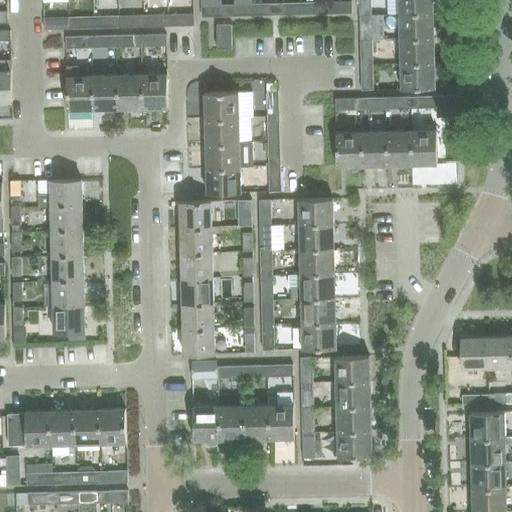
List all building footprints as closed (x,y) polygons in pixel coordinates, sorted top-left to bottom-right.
[(359,0),(360,14),(372,14),(371,0),(359,0)] [(434,12),(433,0),(399,0),(400,13),(434,12)] [(302,15),(327,14),(327,2),(302,3),(302,15)] [(352,2),(327,2),(327,14),(352,13),(352,2)] [(302,3),(277,4),(278,15),(302,15),(302,3)] [(227,17),(252,16),(252,4),(227,5),(227,17)] [(252,16),(278,15),(277,4),(252,4),(252,16)] [(227,17),(227,5),(202,6),(203,17),(227,17)] [(8,12),(0,11),(0,23),(9,24),(8,12)] [(400,13),(401,38),(435,37),(434,12),(400,13)] [(144,27),(169,26),(168,15),(162,15),(162,14),(144,14),(144,15),(144,27)] [(169,26),(195,26),(194,14),(168,15),(169,26)] [(360,14),(361,39),(373,39),(372,14),(360,14)] [(119,28),(144,27),(144,15),(119,16),(119,28)] [(119,16),(94,17),(95,28),(119,28),(119,16)] [(45,30),(69,29),(68,17),(45,18),(45,30)] [(95,28),(94,17),(68,17),(69,29),(95,28)] [(218,48),(232,48),(232,25),(217,25),(218,48)] [(0,40),(11,40),(11,31),(0,31),(0,40)] [(142,47),(168,46),(167,34),(142,35),(142,47)] [(117,48),(142,47),(142,35),(117,36),(117,48)] [(92,36),(67,37),(67,49),(92,48),(92,36)] [(92,48),(117,48),(117,36),(92,36),(92,48)] [(401,38),(402,63),(435,62),(435,37),(401,38)] [(361,39),(362,64),(374,64),(373,39),(361,39)] [(402,88),(436,87),(435,62),(402,63),(402,88)] [(362,91),(374,90),(374,64),(362,64),(362,91)] [(11,71),(0,70),(0,101),(12,101),(11,71)] [(168,74),(143,75),(144,108),(169,107),(168,74)] [(118,75),(93,76),(93,109),(118,108),(118,75)] [(118,108),(144,108),(143,75),(118,75),(118,108)] [(68,109),(93,109),(93,76),(67,77),(68,109)] [(239,117),(238,91),(205,92),(206,117),(239,117)] [(267,91),(268,116),(280,115),(279,91),(267,91)] [(436,96),(410,97),(410,109),(436,108),(436,96)] [(385,97),(360,98),(361,110),(385,109),(385,97)] [(385,109),(410,109),(410,97),(385,97),(385,109)] [(336,111),(361,110),(360,98),(336,99),(336,111)] [(89,110),(69,110),(70,125),(90,124),(89,110)] [(281,140),(280,115),(268,116),(269,141),(281,140)] [(240,142),(239,117),(206,117),(207,143),(240,142)] [(412,165),(437,164),(436,129),(411,130),(412,165)] [(411,130),(386,131),(387,165),(412,165),(411,130)] [(337,166),(362,166),(361,131),(336,132),(337,166)] [(362,166),(387,165),(386,131),(361,131),(362,166)] [(269,141),(269,166),(281,165),(281,140),(269,141)] [(207,143),(207,168),(240,167),(240,142),(207,143)] [(281,165),(269,166),(270,192),(282,192),(281,165)] [(208,193),(241,192),(240,167),(207,168),(208,193)] [(51,180),(52,206),(83,205),(82,179),(51,180)] [(21,181),(15,181),(11,181),(12,207),(22,207),(21,181)] [(299,199),(300,224),(334,223),(333,198),(299,199)] [(260,200),(261,225),(273,224),(272,200),(260,200)] [(180,202),(181,228),(212,227),(211,201),(180,202)] [(52,231),(84,230),(83,205),(52,206),(52,231)] [(22,226),(22,207),(12,207),(12,226),(22,226)] [(253,226),(252,207),(243,208),(243,226),(253,226)] [(300,224),(301,249),(335,248),(334,223),(300,224)] [(261,225),(261,250),(273,250),(273,224),(261,225)] [(212,227),(181,228),(181,253),(212,252),(212,227)] [(84,256),(84,230),(52,231),(53,257),(84,256)] [(13,252),(23,251),(22,232),(13,233),(13,252)] [(244,251),(253,251),(253,233),(243,233),(244,251)] [(335,273),(335,248),(301,249),(301,274),(335,273)] [(274,274),(273,250),(261,250),(262,275),(274,274)] [(213,278),(212,252),(181,253),(182,278),(213,278)] [(53,257),(54,282),(85,282),(84,256),(53,257)] [(23,276),(23,257),(13,257),(13,276),(23,276)] [(244,277),(254,277),(254,258),(244,258),(244,277)] [(301,274),(302,298),(336,298),(335,273),(301,274)] [(262,275),(262,299),(274,299),(274,274),(262,275)] [(182,278),(182,304),(214,303),(213,278),(182,278)] [(24,301),(23,282),(14,283),(14,302),(24,301)] [(86,307),(85,282),(54,282),(55,308),(86,307)] [(245,302),(255,301),(254,283),(244,283),(245,302)] [(336,323),(336,298),(302,298),(303,323),(336,323)] [(262,299),(263,324),(275,324),(274,299),(262,299)] [(214,329),(214,303),(182,304),(183,329),(214,329)] [(87,333),(86,307),(55,308),(55,334),(87,333)] [(15,326),(24,326),(23,308),(14,308),(15,326)] [(245,327),(255,327),(255,308),(245,308),(245,327)] [(303,323),(303,348),(337,347),(336,323),(303,323)] [(215,354),(214,329),(183,329),(184,355),(215,354)] [(275,329),(263,329),(263,349),(275,349),(275,329)] [(246,353),(256,353),(255,334),(246,334),(246,353)] [(487,367),(511,366),(511,339),(511,335),(486,336),(487,367)] [(487,367),(486,336),(461,336),(462,368),(487,367)] [(314,368),(328,368),(328,356),(314,356),(314,368)] [(336,357),(337,382),(370,381),(369,356),(336,357)] [(314,383),(313,358),(301,358),(302,383),(314,383)] [(293,365),(269,366),(269,377),(294,376),(293,365)] [(243,366),(218,367),(218,379),(225,379),(244,378),(243,366)] [(269,377),(269,366),(243,366),(244,378),(269,377)] [(193,379),(218,379),(218,367),(193,368),(193,379)] [(371,406),(370,381),(337,382),(338,407),(371,406)] [(315,408),(314,383),(302,383),(303,408),(315,408)] [(508,394),(489,395),(489,404),(508,404),(508,394)] [(463,405),(482,404),(482,395),(463,395),(463,405)] [(295,437),(294,404),(279,404),(278,398),(269,399),(269,404),(270,438),(295,437)] [(245,439),(270,438),(269,404),(254,405),(254,400),(244,400),(244,405),(245,439)] [(195,440),(220,439),(219,405),(194,406),(195,440)] [(245,439),(244,405),(219,405),(220,439),(245,439)] [(338,407),(339,433),(372,432),(371,406),(338,407)] [(315,433),(315,408),(303,408),(303,434),(315,433)] [(100,443),(127,443),(126,409),(99,410),(100,443)] [(76,410),(51,411),(52,444),(77,444),(76,410)] [(77,444),(100,443),(99,410),(76,410),(77,444)] [(27,445),(52,444),(51,411),(26,411),(26,413),(8,413),(9,445),(27,444),(27,445)] [(470,412),(471,437),(505,436),(504,411),(470,412)] [(372,457),(372,432),(339,433),(339,458),(372,457)] [(316,458),(315,433),(303,434),(304,458),(316,458)] [(471,462),(505,461),(505,436),(471,437),(471,462)] [(506,486),(505,461),(471,462),(472,487),(506,486)] [(101,483),(101,472),(95,472),(95,468),(92,466),(81,466),(79,468),(79,472),(78,472),(78,484),(101,483)] [(128,471),(101,472),(101,483),(129,483),(128,471)] [(52,485),(78,484),(78,472),(51,473),(52,485)] [(28,485),(52,485),(51,473),(28,474),(28,485)] [(472,487),(472,511),(473,511),(506,511),(506,486),(472,487)] [(103,491),(78,492),(79,504),(104,503),(103,491)] [(129,491),(103,491),(104,503),(129,503),(129,491)] [(54,505),(79,504),(78,492),(53,493),(54,505)] [(53,493),(28,493),(17,494),(18,506),(54,505),(53,493)]
